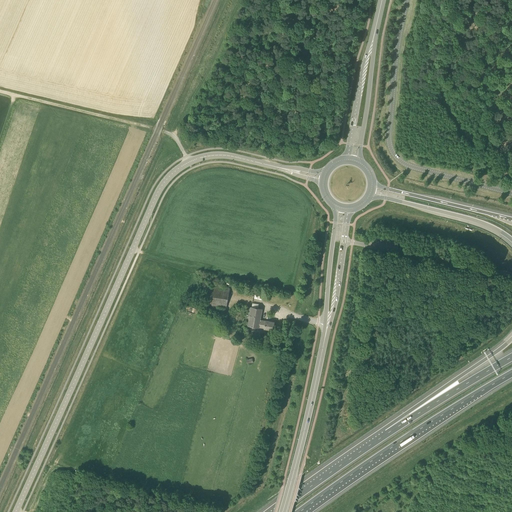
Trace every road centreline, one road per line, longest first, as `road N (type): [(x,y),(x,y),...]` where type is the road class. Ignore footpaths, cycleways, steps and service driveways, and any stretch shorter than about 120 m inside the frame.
road 1 (tertiary): [(263,163),(211,155),(162,183),(15,511)]
road 2 (unclassified): [(511,193),(410,167),(391,151),(406,0)]
road 3 (motorway): [(301,511),(511,372)]
road 4 (secondary): [(281,511),(326,330)]
road 5 (motorway): [(511,338),(379,439)]
road 6 (motorway): [(511,357),(379,439)]
road 7 (track): [(0,91),(149,127)]
road 8 (track): [(174,137),(238,0)]
road 9 (motorway): [(368,196),(482,222),(511,240)]
road 10 (secondary): [(359,162),(378,17)]
road 11 (secondary): [(378,17),(346,159)]
road 12 (motorway): [(511,218),(371,183)]
road 13 (secondary): [(336,204),(326,330)]
road 14 (motorway): [(379,439),(276,511)]
road 15 (secondary): [(326,330),(348,207)]
